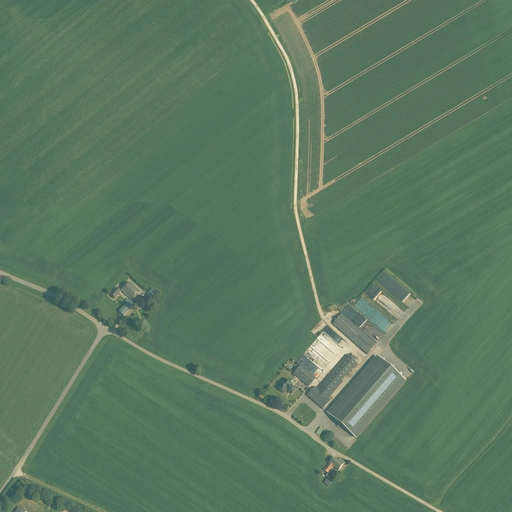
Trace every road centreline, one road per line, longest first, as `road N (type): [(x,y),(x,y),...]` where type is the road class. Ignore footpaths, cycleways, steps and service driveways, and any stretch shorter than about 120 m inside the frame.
road 1 (unclassified): [(105,328),(285,416),(439,511)]
road 2 (unclassified): [(0,492),(105,328)]
